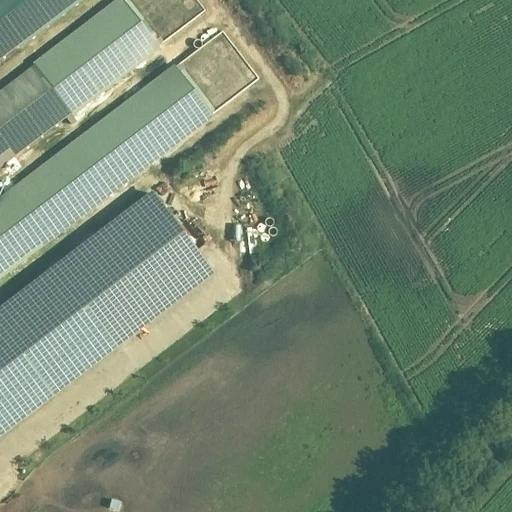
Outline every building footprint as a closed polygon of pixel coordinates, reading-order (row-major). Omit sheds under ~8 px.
[(0,163),(154,47),(118,0),(117,0),(0,88),(0,163)] [(0,0),(0,57),(76,0),(0,0)] [(195,0),(118,0),(154,47),(203,10),(195,0)] [(223,30),(172,68),(209,116),(260,79),(223,30)] [(0,273),(209,116),(172,68),(0,197),(0,273)] [(154,193),(0,306),(0,433),(215,276),(154,193)]
